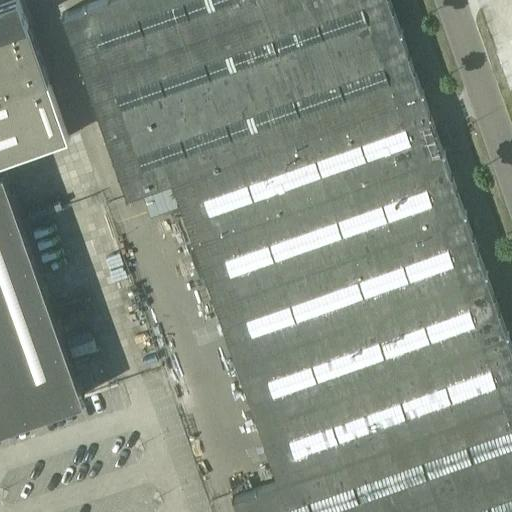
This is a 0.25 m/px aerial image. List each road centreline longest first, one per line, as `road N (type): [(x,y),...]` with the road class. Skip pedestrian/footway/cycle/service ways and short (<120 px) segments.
road 1 (unknown): [(61,0),(99,135),(161,274),(225,449),(239,511)]
road 2 (unclassified): [(511,177),(449,0)]
